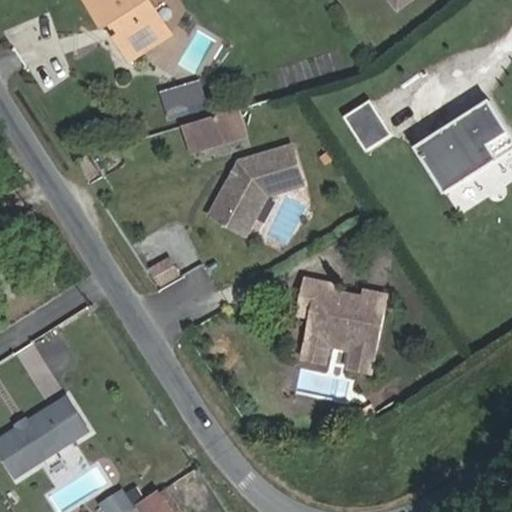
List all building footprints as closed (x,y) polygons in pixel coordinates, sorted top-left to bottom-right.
[(170,35),(147,0),(87,0),(105,28),(109,25),(113,23),(120,33),(116,36),(131,60),(170,35)] [(409,0),(392,0),(399,8),(409,0)] [(120,33),(113,23),(109,25),(116,36),(120,33)] [(206,103),(200,83),(183,88),(189,108),(206,103)] [(189,108),(183,88),(163,94),(169,114),(189,108)] [(511,152),(511,133),(491,101),(417,148),(447,194),(511,152)] [(392,137),(372,103),(347,118),(368,152),(392,137)] [(192,152),(247,134),(239,109),(184,126),(192,152)] [(304,185),(293,147),(241,163),(212,217),(247,235),(268,196),(304,185)] [(101,175),(88,155),(78,162),(90,182),(101,175)] [(179,276),(170,259),(152,269),(162,286),(179,276)] [(313,317),(320,282),(306,279),(298,314),(313,317)] [(373,372),(388,300),(365,296),(357,301),(350,300),(344,292),(339,285),(320,282),(313,317),(304,358),(327,363),(331,344),(339,338),(349,340),(354,348),(350,368),(373,372)] [(388,300),(389,295),(366,291),(360,295),(344,292),(350,300),(357,301),(365,296),(388,300)] [(0,451),(17,478),(90,431),(68,398),(0,441),(0,451)] [(128,511),(134,509),(123,492),(102,505),(106,511),(128,511)] [(169,511),(158,493),(140,505),(144,511),(169,511)]
